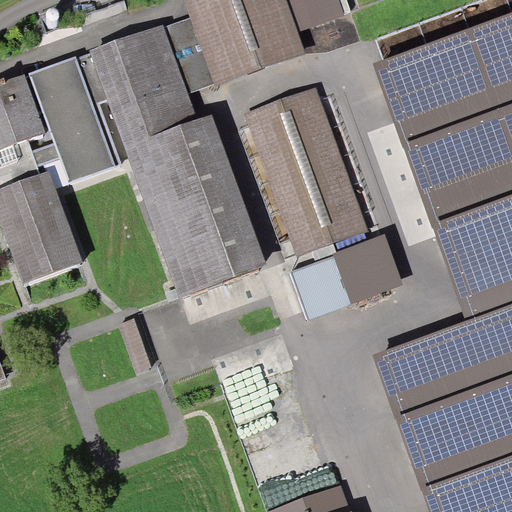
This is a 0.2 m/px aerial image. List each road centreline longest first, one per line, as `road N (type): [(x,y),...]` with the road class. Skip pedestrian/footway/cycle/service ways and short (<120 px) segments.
road 1 (track): [(307,356),(432,303),(349,60),(217,107)]
road 2 (track): [(217,107),(343,454),(391,511)]
